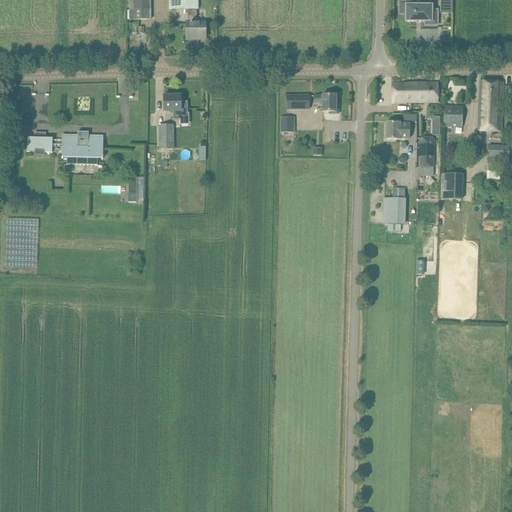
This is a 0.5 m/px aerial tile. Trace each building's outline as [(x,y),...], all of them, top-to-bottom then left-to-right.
[(129,0),(130,20),(150,20),(150,0),(129,0)] [(197,0),(168,0),(169,10),(187,10),(188,24),(186,24),(186,40),(205,40),(205,24),(196,24),(196,10),(198,10),(197,0)] [(440,0),(441,13),(451,13),(450,0),(440,0)] [(415,6),(410,6),(410,2),(399,2),(399,15),(405,15),(405,22),(416,22),(416,23),(416,22),(420,22),(420,23),(421,23),(421,22),(425,22),(425,26),(437,26),(437,11),(431,11),(431,6),(421,6),(421,5),(420,5),(420,6),(416,6),(416,5),(415,5),(415,6)] [(503,83),(480,82),(478,132),(500,133),(503,83)] [(439,93),(438,93),(437,83),(391,84),(392,104),(439,103),(439,93)] [(286,96),(287,110),(309,110),(308,96),(286,96)] [(314,97),(314,104),(322,104),(322,112),(329,112),(330,115),(338,115),(338,104),(336,104),(336,96),(322,96),(314,97)] [(181,97),(163,97),(164,111),(173,111),(173,120),(181,120),(181,117),(188,117),(188,102),(181,102),(181,97)] [(445,108),(445,126),(462,127),(463,108),(445,108)] [(280,118),(281,133),(294,133),(293,118),(280,118)] [(385,140),(400,140),(409,140),(409,124),(386,123),(385,140)] [(158,127),(159,151),(173,150),(172,127),(158,127)] [(62,135),(62,159),(66,159),(66,165),(98,165),(97,159),(103,159),(103,136),(88,136),(88,133),(87,133),(87,136),(78,136),(78,133),(77,133),(77,136),(62,135)] [(35,155),(44,155),(45,152),(52,152),(52,139),(27,138),(27,152),(35,152),(35,155)] [(417,168),(417,180),(420,180),(420,177),(432,177),(433,168),(433,158),(434,139),(430,139),(423,138),(420,138),(419,168),(417,168)] [(487,157),(508,159),(508,147),(488,145),(487,157)] [(503,179),(503,167),(486,168),(487,180),(503,179)] [(441,175),(440,201),(462,201),(463,176),(441,175)] [(136,179),(128,179),(128,203),(136,203),(136,179)] [(403,226),(405,190),(392,189),(392,199),(384,199),(383,224),(387,225),(387,231),(400,231),(400,226),(403,226)] [(418,260),(417,274),(425,274),(426,260),(418,260)]
